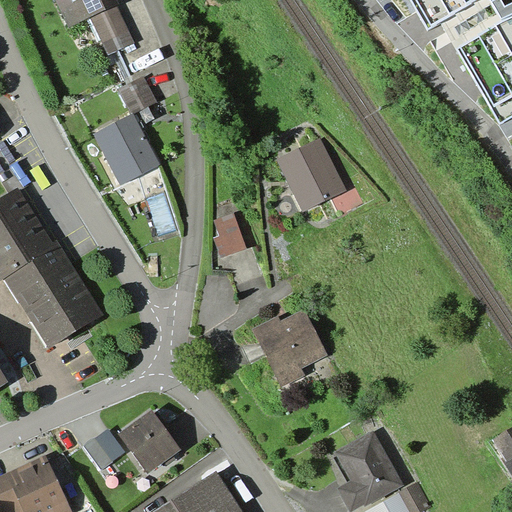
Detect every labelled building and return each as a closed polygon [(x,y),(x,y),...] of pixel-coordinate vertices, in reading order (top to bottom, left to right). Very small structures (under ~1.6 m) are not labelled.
[(56,0),(69,27),(91,17),(119,4),(116,0),(56,0)] [(409,0),(427,30),(477,0),(490,0),(492,2),(494,0),(409,0)] [(503,22),(457,49),(490,108),(511,95),(511,1),(505,6),(502,0),(494,0),(492,2),(503,22)] [(119,4),(91,17),(108,55),(136,43),(119,4)] [(144,76),(119,88),(131,114),(134,113),(134,114),(157,102),(144,76)] [(131,114),(94,134),(120,185),(160,164),(134,114),(134,113),(131,114)] [(321,137),(277,159),(303,212),(347,190),(321,137)] [(18,187),(0,198),(0,280),(3,278),(48,348),(103,313),(57,240),(53,242),(18,187)] [(355,188),(333,199),(340,215),(363,204),(355,188)] [(245,209),(213,220),(219,236),(214,238),(220,257),(257,245),(245,209)] [(277,315),(251,328),(282,388),(305,376),(301,368),(328,355),(304,309),(280,321),(277,315)] [(0,387),(8,382),(0,368),(0,387)] [(152,410),(118,433),(147,473),(180,450),(152,410)] [(511,426),(492,439),(506,461),(511,457),(511,426)] [(125,453),(108,428),(84,446),(102,470),(125,453)] [(374,430),(335,452),(351,481),(337,488),(350,511),(351,511),(364,505),(365,507),(404,485),(374,430)] [(72,511),(45,454),(0,475),(0,490),(10,511),(72,511)] [(242,511),(216,471),(152,511),(242,511)] [(399,491),(400,492),(410,511),(421,511),(431,507),(417,481),(399,491)] [(10,511),(0,490),(0,511),(10,511)] [(410,511),(400,492),(364,511),(410,511)]
